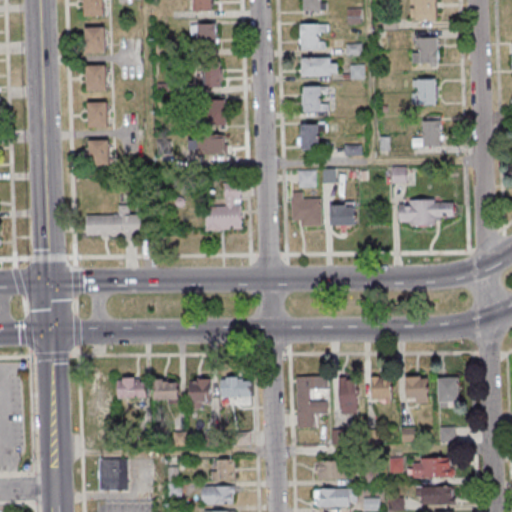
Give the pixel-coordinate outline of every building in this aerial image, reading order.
[(80,0),(100,0),(100,16),(80,16),(80,0)] [(208,0),(209,11),(191,12),(190,0),(208,0)] [(300,0),(318,0),(319,3),(324,3),(324,10),(301,10),(300,0)] [(407,0),(408,3),(412,3),(412,7),(407,8),(408,18),(412,18),(412,21),(434,20),(433,0),(407,0)] [(344,9),(345,24),(360,23),(359,8),(344,9)] [(394,18),(395,29),(381,30),(380,19),(394,18)] [(189,26),(195,26),(195,24),(213,24),(214,50),(195,50),(195,49),(186,49),(186,38),(194,38),(194,36),(189,36),(189,26)] [(298,25),(324,25),(324,32),(316,32),(316,41),(323,41),(323,50),(298,50),(298,25)] [(81,28),(101,27),(102,52),(82,53),(81,28)] [(412,38),(435,38),(436,63),(410,64),(410,53),(418,53),(417,46),(412,46),(412,38)] [(168,41),(168,55),(154,56),(153,41),(168,41)] [(343,44),(343,55),(360,55),(359,43),(343,44)] [(299,58),(328,58),(328,63),(336,63),(336,73),(328,73),(328,76),(299,76),(299,58)] [(200,88),(218,87),(218,81),(220,81),(220,67),(218,67),(218,61),(200,61),(200,77),(194,77),(194,86),(200,86),(200,88)] [(347,65),(348,80),(363,79),(362,64),(347,65)] [(83,66),(102,65),(103,91),(83,91),(83,66)] [(410,80),(433,80),(434,106),(413,106),(413,105),(409,105),(409,93),(415,93),(415,88),(410,88),(410,80)] [(154,83),(169,83),(169,94),(154,94),(154,83)] [(300,87),(326,86),(326,95),(319,95),(319,104),(326,104),(326,111),(301,112),(300,87)] [(223,100),(223,125),(196,126),(195,115),(204,114),(204,112),(195,112),(195,100),(223,100)] [(103,102),(104,127),(85,128),(84,103),(103,102)] [(386,106),(385,113),(377,113),(377,105),(386,106)] [(420,122),(425,121),(425,117),(437,116),(437,121),(438,122),(439,147),(410,148),(409,138),(420,138),(420,122)] [(511,117),(501,123),(509,138),(511,136),(511,117)] [(315,124),(316,150),(299,151),(298,125),(315,124)] [(192,135),(221,135),(221,145),(225,144),(225,154),(193,155),(193,151),(186,151),(186,140),(192,140),(192,135)] [(387,137),(387,151),(377,151),(377,137),(387,137)] [(85,141),(106,140),(106,166),(86,166),(85,141)] [(154,141),(155,155),(170,155),(170,140),(154,141)] [(359,145),(359,155),(342,156),(342,145),(359,145)] [(404,167),(404,183),(390,183),(389,167),(404,167)] [(320,169),(320,184),(334,183),(333,169),(320,169)] [(295,172),(296,188),(314,188),(313,171),(295,172)] [(202,206),(222,206),(221,184),(237,183),(239,229),(205,230),(205,232),(202,232),(202,228),(203,228),(202,206)] [(290,193),(300,193),(300,199),(319,199),(320,227),(298,227),(298,221),(289,222),(288,200),(290,200),(290,193)] [(172,202),(172,200),(173,199),(174,198),(176,197),(178,197),(179,197),(181,198),(182,200),(183,201),(183,203),(182,205),(181,206),(179,207),(177,208),(176,207),(174,207),(173,205),(172,204),(172,202)] [(396,204),(407,204),(407,200),(432,200),(432,203),(451,203),(451,217),(438,217),(438,221),(433,221),(433,225),(408,226),(408,222),(397,223),(396,204)] [(327,205),(343,205),(343,208),(352,208),(353,226),(327,226),(327,205)] [(83,216),(83,236),(98,235),(98,239),(106,239),(106,236),(106,235),(108,235),(109,237),(115,237),(117,235),(119,235),(119,238),(129,238),(129,234),(133,234),(133,230),(138,230),(138,215),(127,215),(126,206),(116,206),(117,215),(83,216)] [(294,378),(325,377),(325,390),(308,390),(308,402),(326,402),(326,414),(311,414),(312,428),(295,428),(294,378)] [(336,377),(344,377),(344,380),(355,379),(355,415),(340,415),(339,410),(337,410),(336,377)] [(368,378),(377,377),(377,379),(388,378),(389,400),(387,400),(388,404),(377,404),(377,400),(369,400),(368,378)] [(402,378),(418,377),(418,380),(425,379),(427,403),(413,404),(412,402),(404,402),(402,378)] [(89,416),(108,416),(108,406),(114,406),(114,378),(95,378),(95,398),(89,398),(89,416)] [(114,381),(120,381),(120,379),(132,378),(132,380),(137,380),(137,382),(143,382),(144,398),(115,399),(114,381)] [(223,378),(235,378),(235,379),(241,379),(241,381),(249,381),(249,398),(218,399),(217,380),(223,380),(223,378)] [(435,379),(456,378),(457,403),(446,403),(447,408),(436,409),(435,379)] [(149,380),(159,379),(159,382),(176,382),(176,400),(150,401),(149,380)] [(186,384),(187,410),(200,409),(200,402),(209,402),(208,379),(195,380),(195,383),(186,384)] [(438,428),(438,443),(453,442),(453,427),(438,428)] [(413,428),(414,443),(399,444),(399,428),(413,428)] [(329,430),(352,430),(353,445),(329,445),(329,430)] [(365,430),(378,430),(378,444),(365,445),(365,430)] [(202,431),(203,445),(220,444),(220,431),(202,431)] [(170,433),(171,448),(185,447),(184,432),(170,433)] [(248,432),(249,446),(230,447),(229,433),(248,432)] [(401,457),(401,473),(387,474),(387,457),(401,457)] [(411,463),(418,463),(418,458),(448,457),(449,470),(452,470),(452,478),(411,478),(411,463)] [(97,459),(97,491),(126,491),(125,459),(97,459)] [(209,472),(215,472),(214,460),(232,460),(232,481),(209,482),(209,472)] [(315,462),(344,461),(345,479),(316,480),(316,474),(313,474),(313,468),(315,468),(315,462)] [(166,467),(177,467),(177,482),(166,482),(166,467)] [(363,471),(363,484),(377,484),(377,471),(363,471)] [(179,483),(180,497),(166,497),(166,484),(179,483)] [(199,488),(200,505),(231,505),(230,494),(233,494),(233,487),(199,488)] [(413,487),(450,487),(451,499),(453,499),(453,506),(420,507),(420,497),(413,497),(413,487)] [(311,490),(355,489),(355,502),(347,502),(347,507),(315,507),(315,501),(311,501),(311,490)] [(402,497),(402,511),(389,511),(388,498),(402,497)] [(362,498),(362,511),(377,511),(377,498),(362,498)]
